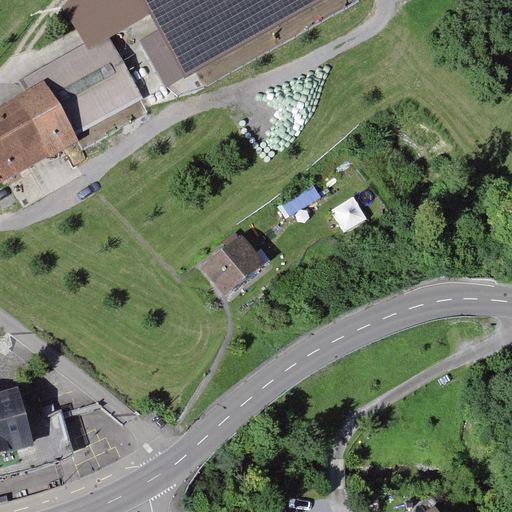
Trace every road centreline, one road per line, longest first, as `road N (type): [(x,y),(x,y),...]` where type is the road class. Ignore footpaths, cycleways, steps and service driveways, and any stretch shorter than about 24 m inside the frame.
road 1 (tertiary): [(511,303),(458,299),(418,307),(327,343),(171,468)]
road 2 (track): [(405,0),(276,81),(180,114)]
road 3 (residential): [(0,317),(146,433),(171,468)]
road 4 (track): [(0,224),(33,218),(66,199),(90,181),(101,159),(180,114)]
